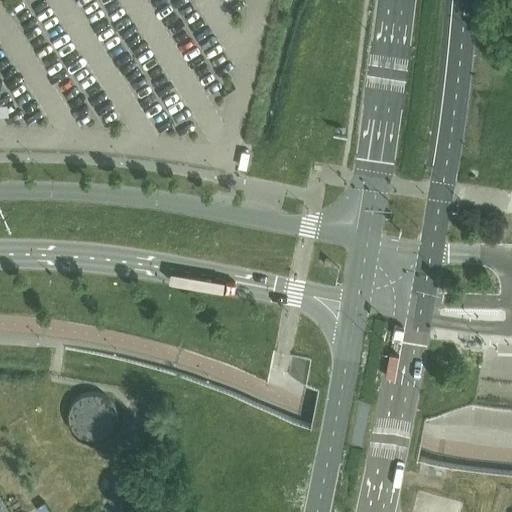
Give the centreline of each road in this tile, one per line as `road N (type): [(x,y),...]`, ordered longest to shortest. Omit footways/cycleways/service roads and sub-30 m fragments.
road 1 (secondary): [(366,243),(153,201),(0,193)]
road 2 (secondary): [(0,256),(176,270),(357,306)]
road 3 (primary): [(430,254),(466,0)]
road 4 (primary): [(399,0),(366,243)]
road 5 (primary): [(357,306),(316,511)]
road 6 (primary): [(381,511),(420,314)]
